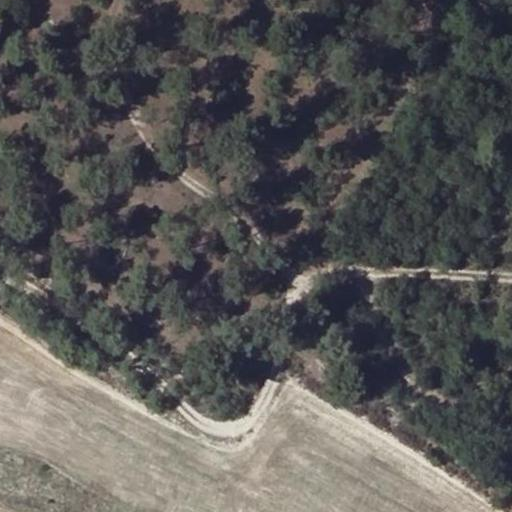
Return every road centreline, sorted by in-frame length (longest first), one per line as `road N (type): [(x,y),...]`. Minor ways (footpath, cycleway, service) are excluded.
road 1 (track): [(0,273),(137,361),(201,423),(221,429),(255,409),(272,379),(290,304),(324,274),(511,277)]
road 2 (track): [(342,274),(363,289),(407,383),(511,457)]
